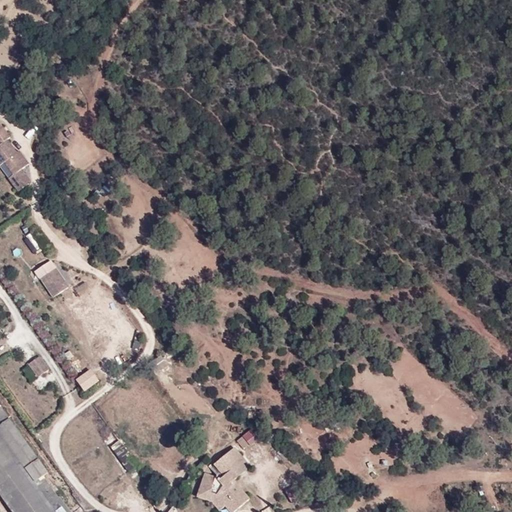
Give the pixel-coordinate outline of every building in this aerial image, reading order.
[(17,153),(7,141),(0,145),(0,167),(5,164),(13,176),(9,179),(18,192),(39,177),(20,151),(17,153)] [(55,269),(41,279),(54,299),(68,289),(55,269)] [(41,356),(29,364),(39,377),(50,370),(41,356)] [(90,371),(77,381),(85,391),(98,382),(90,371)] [(0,496),(11,511),(55,511),(38,487),(34,482),(48,472),(0,405),(0,496)] [(253,431),(239,437),(244,448),(258,442),(253,431)] [(230,473),(245,459),(236,449),(214,466),(223,477),(218,481),(222,486),(217,496),(226,506),(230,511),(234,511),(249,499),(234,481),(236,479),(230,473)] [(250,466),(245,459),(230,473),(236,479),(250,466)] [(199,490),(210,493),(215,477),(205,474),(199,490)] [(38,487),(55,511),(68,511),(46,481),(38,487)] [(226,506),(217,496),(210,493),(199,490),(197,497),(213,503),(220,511),(226,506)]
